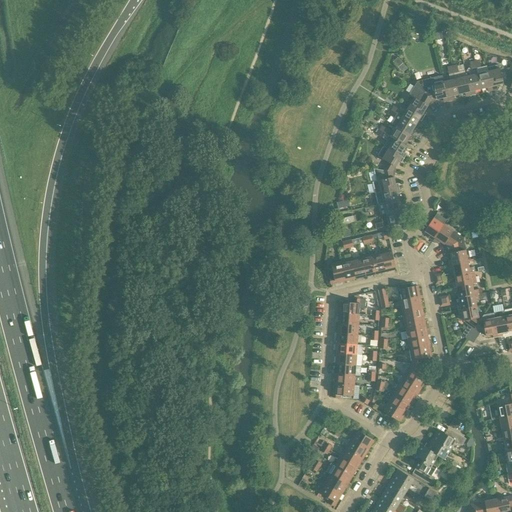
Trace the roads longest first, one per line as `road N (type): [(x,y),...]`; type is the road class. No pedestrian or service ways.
road 1 (motorway): [(56,473),(43,286),(47,200),(76,99),(133,0)]
road 2 (residential): [(393,438),(327,400),(333,292),(416,272)]
road 3 (motorway): [(56,473),(0,253)]
road 4 (residential): [(416,272),(408,237),(427,209),(424,174),(454,126),(511,120)]
